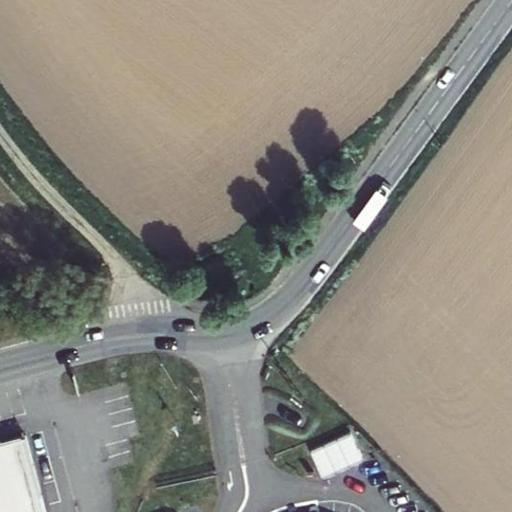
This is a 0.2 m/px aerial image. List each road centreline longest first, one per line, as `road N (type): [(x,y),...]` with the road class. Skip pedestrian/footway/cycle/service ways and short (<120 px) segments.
road 1 (tertiary): [(147,334),(240,326),(295,293),(511,2)]
road 2 (residential): [(0,132),(129,280),(147,334)]
road 3 (tertiary): [(0,368),(147,334)]
